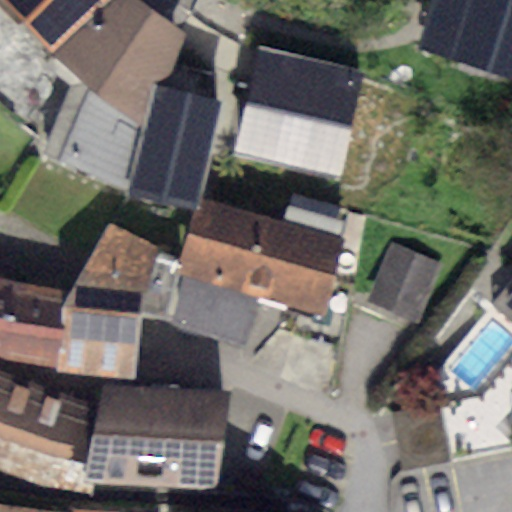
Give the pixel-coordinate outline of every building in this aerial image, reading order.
[(5,0),(51,53),(88,85),(144,126),(154,82),(184,34),(136,0),(5,0)] [(511,0),(428,0),(412,49),(511,83),(511,0)] [(365,71),(258,47),(234,155),(341,179),(365,71)] [(154,82),(144,126),(128,192),(196,207),(223,100),(154,82)] [(144,126),(88,85),(56,161),(128,192),(144,126)] [(203,199),(193,237),(335,277),(340,257),(351,214),(290,196),(283,222),(203,199)] [(157,246),(109,222),(63,304),(55,366),(55,370),(134,376),(138,330),(167,334),(181,265),(154,256),(157,246)] [(335,277),(193,237),(172,328),(247,352),(259,296),(324,315),(335,277)] [(442,265),(391,243),(367,299),(419,321),(442,265)] [(356,260),(340,257),(335,290),(351,293),(356,260)] [(0,358),(55,366),(63,304),(57,302),(57,289),(0,277),(0,358)] [(511,293),(503,305),(511,312),(511,356),(477,396),(438,403),(451,462),(511,449),(511,293)] [(101,400),(0,369),(0,474),(23,483),(80,493),(82,481),(101,400)] [(103,388),(101,400),(82,481),(214,485),(230,399),(103,388)] [(438,403),(390,414),(403,473),(451,462),(438,403)]
